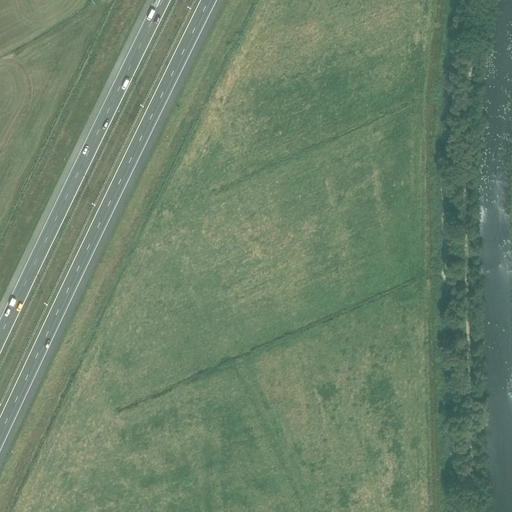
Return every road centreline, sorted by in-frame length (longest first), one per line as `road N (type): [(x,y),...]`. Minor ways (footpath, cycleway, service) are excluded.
road 1 (motorway): [(0,438),(209,0)]
road 2 (motorway): [(161,0),(0,336)]
